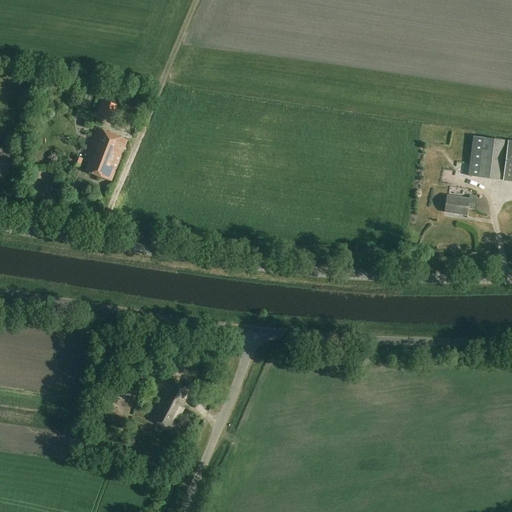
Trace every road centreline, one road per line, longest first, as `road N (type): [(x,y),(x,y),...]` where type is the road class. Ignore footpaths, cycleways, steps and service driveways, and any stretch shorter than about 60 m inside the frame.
road 1 (tertiary): [(511,278),(281,268),(0,225)]
road 2 (unclassified): [(511,341),(251,332)]
road 3 (unclassified): [(251,332),(0,291)]
road 4 (unclassified): [(182,511),(251,332)]
